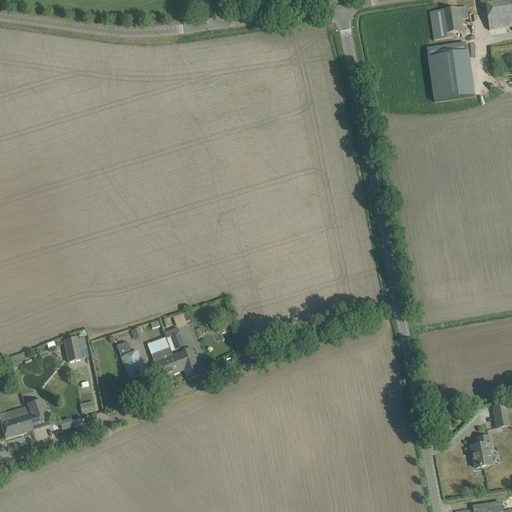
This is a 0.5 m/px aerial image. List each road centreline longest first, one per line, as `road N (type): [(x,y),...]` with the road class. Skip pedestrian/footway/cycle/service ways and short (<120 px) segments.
road 1 (unclassified): [(102,422),(398,308)]
road 2 (unclassified): [(398,308),(340,5)]
road 3 (unclassified): [(0,16),(142,33),(207,24)]
road 4 (unclassified): [(438,511),(398,308)]
road 5 (unclassified): [(207,24),(340,5)]
